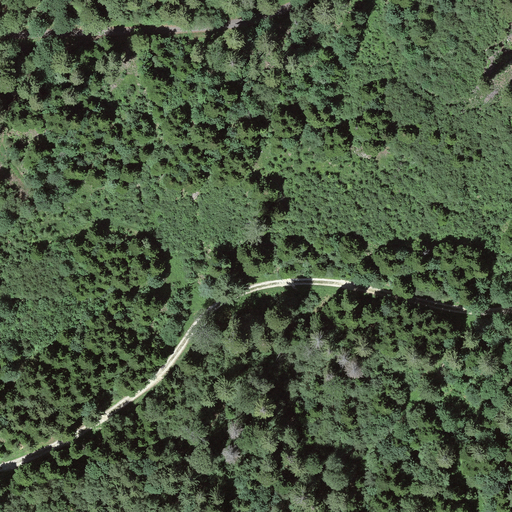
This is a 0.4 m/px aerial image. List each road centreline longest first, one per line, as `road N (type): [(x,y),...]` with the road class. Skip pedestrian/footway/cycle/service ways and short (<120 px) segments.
road 1 (track): [(0,469),(111,416),(146,388),(205,315),(248,289),(374,283),(466,311),(511,309)]
road 2 (track): [(304,0),(205,31),(0,36)]
road 3 (track): [(0,85),(98,33),(130,0)]
